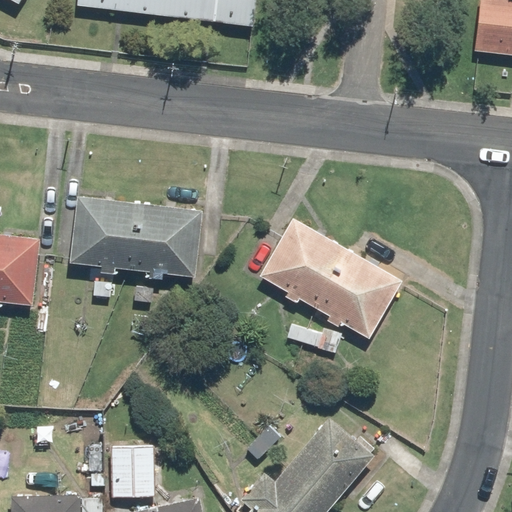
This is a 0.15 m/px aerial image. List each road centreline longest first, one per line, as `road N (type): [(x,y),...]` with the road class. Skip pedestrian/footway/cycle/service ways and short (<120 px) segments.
road 1 (tertiary): [(359,128),(0,88)]
road 2 (residential): [(451,511),(479,452),(511,196)]
road 3 (tertiary): [(511,143),(359,128)]
road 4 (residential): [(359,128),(373,0)]
